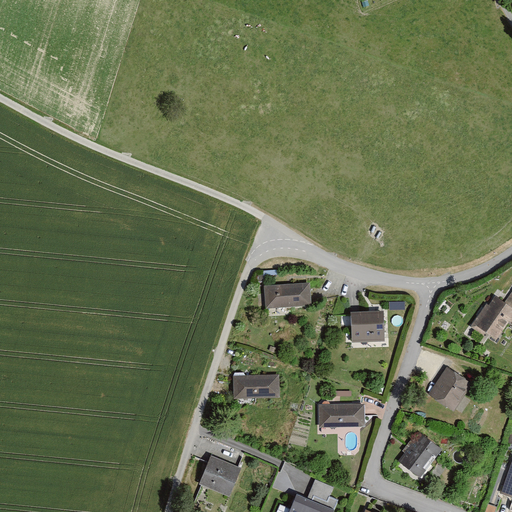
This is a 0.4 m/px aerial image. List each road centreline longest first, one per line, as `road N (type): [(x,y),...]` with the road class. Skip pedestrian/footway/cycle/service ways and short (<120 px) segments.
road 1 (track): [(170,511),(245,270),(256,257),(304,249),(350,270),(432,284),(511,253)]
road 2 (track): [(0,99),(71,139),(255,214),(304,249)]
road 3 (residential): [(436,511),(376,487),(370,475),(432,284)]
